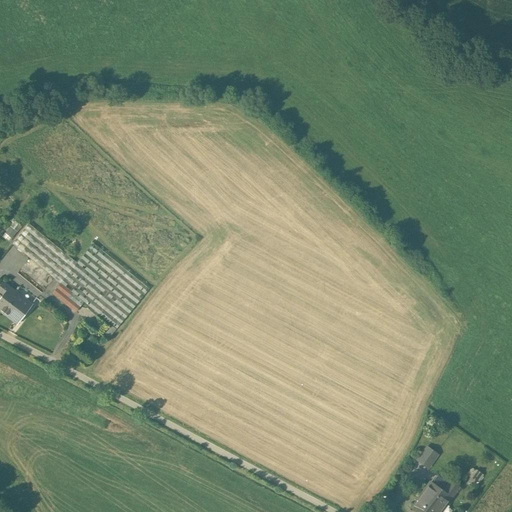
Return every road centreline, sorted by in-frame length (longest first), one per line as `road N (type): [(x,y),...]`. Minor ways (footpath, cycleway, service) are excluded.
road 1 (residential): [(0,329),(337,511)]
road 2 (residential): [(511,70),(439,44),(398,0)]
